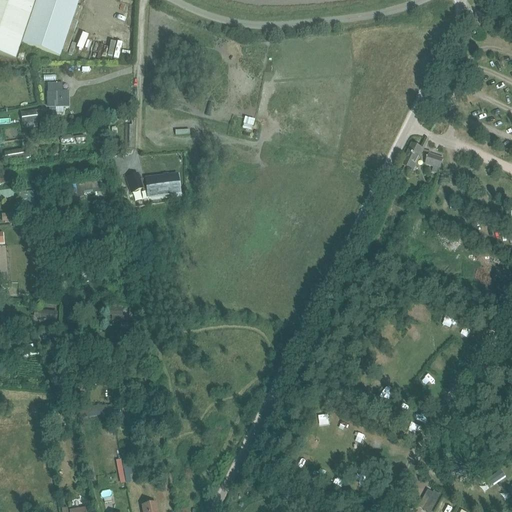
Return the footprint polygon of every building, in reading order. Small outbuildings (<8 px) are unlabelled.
[(0,0),(0,56),(16,62),(22,45),(60,58),(79,0),(0,0)] [(116,22),(114,28),(130,32),(131,26),(116,22)] [(81,50),(87,35),(82,32),(75,48),(81,50)] [(107,57),(119,58),(120,41),(108,41),(107,57)] [(69,108),(69,91),(63,91),(63,83),(48,83),(48,92),(47,92),(47,108),(56,108),(56,113),(64,113),(64,108),(69,108)] [(22,127),(43,124),(41,111),(21,114),(22,127)] [(244,117),(242,128),(251,130),(253,118),(244,117)] [(402,166),(413,171),(414,172),(429,141),(425,139),(420,149),(412,145),(402,166)] [(6,163),(28,159),(27,150),(4,154),(6,163)] [(438,176),(444,160),(429,155),(425,166),(434,169),(432,173),(438,176)] [(137,176),(126,179),(130,189),(131,193),(142,189),(147,189),(148,198),(180,194),(177,175),(146,179),(139,180),(137,176)] [(90,181),(66,185),(67,193),(77,192),(78,199),(84,198),(84,195),(93,194),(100,193),(100,191),(104,191),(103,182),(99,183),(99,182),(91,183),(90,181)] [(0,200),(18,198),(17,190),(0,192),(0,200)] [(28,218),(36,217),(33,193),(19,194),(20,208),(27,207),(28,218)] [(15,214),(1,215),(2,223),(16,222),(15,214)] [(79,269),(84,285),(89,283),(85,272),(91,270),(89,267),(84,268),(83,267),(79,269)] [(419,317),(421,311),(412,308),(410,314),(419,317)] [(122,310),(106,309),(106,316),(112,317),(111,322),(126,322),(127,316),(122,316),(122,310)] [(57,313),(34,311),(33,319),(57,322),(57,313)] [(137,313),(129,312),(129,320),(137,321),(137,313)] [(452,318),(447,326),(453,330),(459,322),(452,318)] [(388,333),(383,339),(391,347),(396,341),(388,333)] [(71,335),(60,334),(59,349),(70,350),(71,335)] [(53,353),(53,345),(14,347),(14,355),(53,353)] [(441,360),(435,367),(443,374),(449,367),(441,360)] [(104,405),(78,409),(79,419),(106,415),(104,405)] [(67,418),(66,413),(63,413),(63,411),(52,412),(53,422),(64,421),(64,418),(67,418)] [(318,422),(325,419),(322,411),(314,414),(318,422)] [(338,423),(333,432),(341,437),(346,428),(338,423)] [(392,447),(389,456),(397,458),(400,450),(392,447)] [(124,451),(120,451),(123,464),(122,464),(126,484),(131,483),(129,476),(132,475),(129,463),(128,463),(128,460),(126,461),(124,451)] [(125,484),(121,461),(116,461),(117,466),(116,466),(120,485),(125,484)] [(454,466),(452,473),(469,478),(471,471),(454,466)] [(502,471),(486,482),(491,488),(506,478),(502,471)] [(434,493),(424,511),(431,511),(441,496),(434,493)] [(440,503),(436,510),(439,511),(446,511),(449,507),(440,503)]
